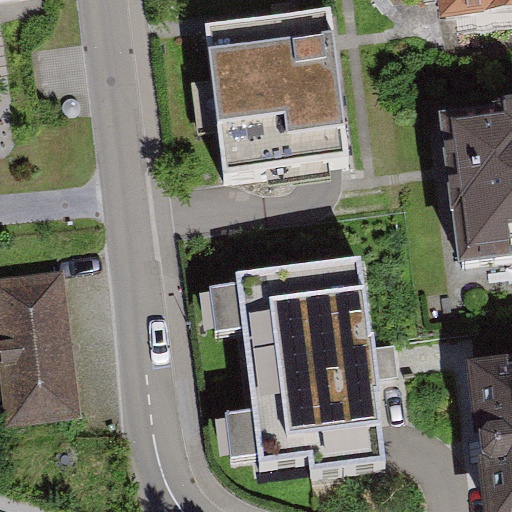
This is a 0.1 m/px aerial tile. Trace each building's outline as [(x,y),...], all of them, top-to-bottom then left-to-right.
[(0,0),(0,23),(25,21),(22,0),(0,0)] [(511,0),(426,0),(431,37),(511,27),(511,0)] [(323,21),(185,38),(204,203),(342,187),(323,21)] [(511,134),(436,144),(453,286),(511,278),(511,134)] [(368,271),(237,287),(258,475),(311,467),(313,483),(387,472),(368,271)] [(66,280),(0,286),(0,384),(6,439),(81,432),(66,280)] [(511,511),(511,377),(423,388),(432,466),(462,463),(468,511),(511,511)]
